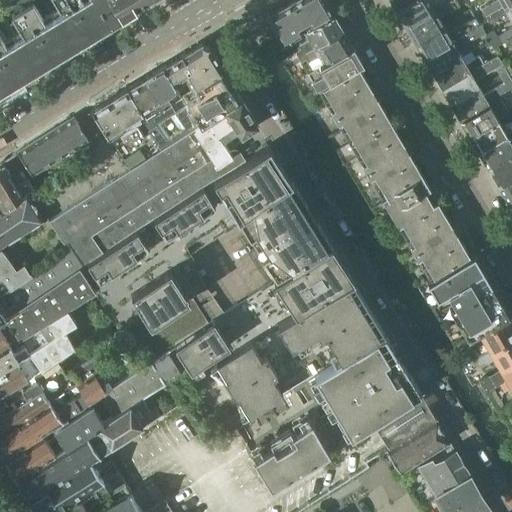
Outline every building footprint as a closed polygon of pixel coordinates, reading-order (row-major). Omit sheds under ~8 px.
[(6,0),(0,4),(0,15),(24,0),(6,0)] [(53,0),(60,13),(52,18),(73,50),(84,44),(83,42),(91,37),(68,0),(53,0)] [(68,0),(91,37),(98,33),(99,34),(110,28),(93,0),(68,0)] [(93,0),(110,28),(121,21),(120,20),(127,15),(118,0),(93,0)] [(118,0),(127,15),(135,10),(136,11),(147,5),(143,0),(118,0)] [(301,0),(290,0),(284,4),(301,32),(316,23),(301,0)] [(301,0),(316,23),(333,14),(324,0),(301,0)] [(390,0),(395,9),(410,0),(390,0)] [(410,0),(395,9),(405,24),(446,0),(410,0)] [(446,0),(405,24),(414,40),(442,24),(437,16),(465,1),(464,0),(446,0)] [(492,0),(480,7),(484,14),(508,0),(492,0)] [(507,11),(511,18),(511,17),(511,0),(508,0),(484,14),(489,21),(507,11)] [(282,43),(292,37),(301,32),(284,4),(265,15),(282,43)] [(34,6),(23,13),(53,60),(60,56),(61,58),(73,50),(52,18),(44,23),(34,6)] [(22,36),(14,41),(34,74),(46,67),(45,65),(53,60),(23,13),(12,19),(22,36)] [(293,51),(297,56),(342,30),(333,14),(316,23),(301,32),(292,37),(299,48),(293,51)] [(414,40),(423,56),(478,24),(474,16),(446,31),(442,24),(414,40)] [(492,47),(506,39),(511,35),(511,17),(511,18),(511,19),(511,25),(496,34),(492,28),(484,33),(492,47)] [(423,56),(433,72),(470,50),(465,42),(483,31),(479,23),(478,24),(423,56)] [(310,68),(312,69),(351,46),(342,30),(297,56),(300,60),(305,57),(307,61),(307,63),(308,65),(309,67),(310,68)] [(0,36),(0,57),(16,83),(21,79),(22,81),(34,74),(14,41),(6,46),(0,36)] [(179,94),(222,67),(208,44),(209,43),(201,42),(201,43),(183,54),(182,54),(164,65),(163,65),(162,66),(179,94)] [(315,86),(316,86),(357,64),(361,62),(352,45),(351,46),(312,69),(307,72),(315,86)] [(433,72),(442,88),(483,63),(478,55),(474,57),(470,50),(433,72)] [(442,88),(451,103),(479,87),(474,78),(484,72),(484,71),(493,66),(500,62),(497,55),(483,63),(442,88)] [(0,94),(7,90),(6,89),(16,83),(0,57),(0,94)] [(493,66),(499,75),(506,70),(504,67),(503,67),(500,62),(493,66)] [(358,157),(361,163),(389,145),(394,142),(396,146),(403,142),(375,95),(380,93),(378,89),(375,86),(371,88),(357,64),(316,86),(325,102),(329,109),(341,129),(349,142),(357,156),(358,157)] [(162,104),(167,101),(179,94),(162,66),(145,76),(162,104)] [(187,104),(190,109),(231,83),(222,67),(179,94),(167,101),(174,112),(187,104)] [(506,70),(499,75),(503,82),(504,84),(511,80),(509,75),(506,70)] [(143,116),(162,104),(145,76),(126,88),(142,114),(143,116)] [(483,94),(479,87),(451,103),(460,118),(511,87),(511,80),(504,84),(503,82),(494,88),(483,94)] [(174,112),(185,132),(198,123),(240,98),(240,97),(234,87),(231,83),(190,109),(187,104),(174,112)] [(511,87),(460,118),(469,135),(497,118),(492,110),(511,98),(511,87)] [(133,120),(142,114),(126,88),(109,98),(137,142),(143,138),(140,133),(133,120)] [(128,147),(137,142),(109,98),(91,109),(108,136),(118,130),(128,147)] [(212,143),(219,139),(222,137),(220,133),(233,125),(240,136),(257,125),(240,98),(198,123),(212,143)] [(158,149),(185,132),(174,112),(167,101),(162,104),(143,116),(139,118),(158,149)] [(16,152),(30,174),(86,139),(72,117),(16,152)] [(469,135),(478,150),(511,130),(511,119),(501,125),(497,118),(469,135)] [(202,187),(213,180),(243,161),(237,151),(233,150),(227,152),(219,139),(212,143),(198,123),(185,132),(158,149),(48,220),(63,244),(66,242),(81,266),(86,263),(136,230),(153,219),(202,187)] [(511,130),(478,150),(487,166),(511,150),(511,130)] [(389,210),(398,225),(437,199),(408,151),(412,148),(407,140),(403,142),(396,146),(394,142),(389,145),(361,163),(386,206),(389,210)] [(324,333),(339,359),(383,331),(352,279),(353,278),(330,244),(331,244),(289,178),(268,145),(243,161),(213,180),(225,200),(249,237),(255,233),(268,253),(262,257),(275,279),(273,280),(294,313),(276,324),(290,347),(316,331),(319,336),(324,333)] [(511,150),(487,166),(498,184),(511,175),(511,150)] [(0,247),(43,221),(42,220),(25,193),(33,188),(26,176),(15,182),(14,183),(2,163),(1,164),(0,164),(0,247)] [(511,175),(498,184),(507,199),(511,196),(511,175)] [(214,206),(202,187),(153,219),(165,238),(214,206)] [(417,258),(428,277),(468,254),(456,232),(460,229),(455,221),(451,223),(437,199),(398,225),(417,258)] [(148,249),(136,230),(86,263),(98,281),(148,249)] [(66,242),(63,244),(59,247),(61,251),(30,272),(7,287),(0,291),(0,318),(78,268),(81,266),(66,242)] [(0,279),(1,278),(7,287),(30,272),(29,271),(28,271),(27,269),(22,262),(14,267),(2,249),(0,247),(0,279)] [(467,338),(478,331),(507,314),(507,313),(508,313),(472,252),(468,254),(428,277),(429,278),(427,279),(436,296),(447,290),(454,302),(448,305),(467,338)] [(9,344),(46,320),(65,308),(83,297),(84,298),(89,294),(89,295),(94,292),(78,268),(0,318),(0,346),(7,342),(9,344)] [(146,320),(149,325),(188,300),(185,295),(186,294),(185,292),(184,293),(169,270),(130,295),(142,313),(146,320)] [(192,298),(137,333),(153,357),(164,350),(173,344),(207,323),(192,298)] [(20,384),(54,360),(72,348),(63,329),(74,322),(65,308),(46,320),(55,336),(0,369),(0,392),(18,382),(20,384)] [(465,339),(476,358),(489,350),(511,336),(511,321),(507,314),(478,331),(467,338),(465,339)] [(0,346),(0,369),(55,336),(46,320),(9,344),(7,342),(0,346)] [(191,368),(200,363),(228,345),(228,344),(212,320),(207,323),(173,344),(188,367),(189,369),(191,368)] [(335,362),(282,394),(247,415),(232,424),(269,485),(328,448),(327,447),(372,420),(420,391),(396,352),(383,332),(384,332),(384,331),(335,362)] [(493,358),(500,369),(511,361),(511,336),(489,350),(476,358),(481,366),(493,358)] [(237,399),(247,415),(282,394),(272,378),(276,375),(264,355),(259,358),(249,341),(215,362),(225,379),(223,380),(235,400),(237,399)] [(16,477),(101,420),(91,403),(100,398),(110,414),(140,396),(167,379),(168,378),(169,380),(180,373),(166,352),(169,350),(168,349),(153,358),(150,361),(119,381),(118,381),(111,385),(111,384),(4,456),(16,477)] [(0,431),(62,391),(103,365),(105,364),(98,352),(97,353),(63,374),(0,412),(0,431)] [(0,412),(63,374),(54,360),(20,384),(18,382),(0,392),(0,412)] [(511,389),(511,388),(511,361),(500,369),(479,381),(485,391),(506,379),(511,389)] [(103,365),(62,391),(0,431),(0,449),(4,456),(111,384),(107,379),(111,377),(103,365)] [(426,402),(420,391),(372,420),(378,433),(385,448),(434,417),(426,402)] [(28,497),(92,458),(103,450),(140,426),(141,427),(160,414),(154,406),(149,410),(140,396),(110,414),(101,420),(16,477),(28,497)] [(160,414),(141,427),(140,426),(103,450),(92,458),(28,497),(29,498),(37,511),(50,511),(102,480),(92,463),(102,457),(107,454),(117,470),(194,421),(194,420),(181,400),(180,400),(160,414)] [(448,441),(443,432),(441,429),(434,417),(385,448),(387,451),(393,461),(400,472),(448,441)] [(435,494),(445,511),(470,511),(485,503),(469,474),(468,474),(454,451),(451,446),(452,446),(451,445),(418,465),(435,494)] [(89,511),(85,504),(104,492),(107,495),(124,484),(122,481),(115,471),(102,480),(50,511),(89,511)] [(171,511),(166,503),(150,511),(140,511),(128,491),(92,511),(171,511)] [(488,511),(484,505),(486,504),(485,503),(470,511),(488,511)]
